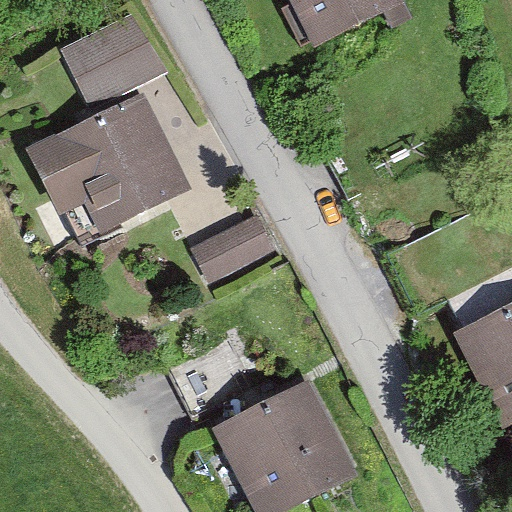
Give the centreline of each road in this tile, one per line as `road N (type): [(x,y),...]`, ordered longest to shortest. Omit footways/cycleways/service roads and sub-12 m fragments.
road 1 (residential): [(444,511),(280,181),(171,0)]
road 2 (unclassified): [(162,511),(0,314)]
